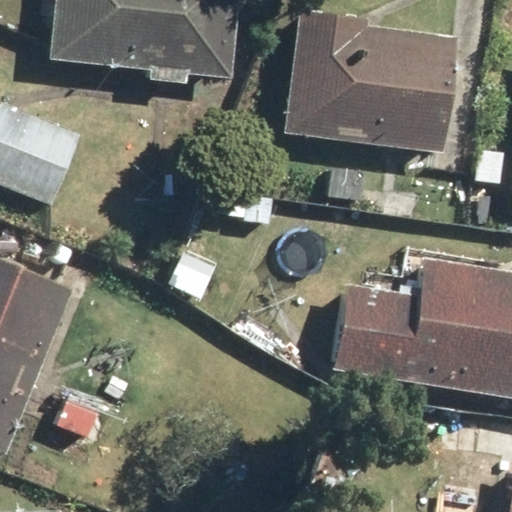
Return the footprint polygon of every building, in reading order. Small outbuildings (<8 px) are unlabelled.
[(54,0),(48,58),(237,79),(245,0),(54,0)] [(280,138),(441,149),(449,35),(287,24),(280,138)] [(3,106),(0,112),(0,184),(49,206),(78,140),(3,106)] [(511,273),(419,262),(415,292),(343,284),(332,374),(511,395),(511,273)] [(72,294),(0,263),(0,452),(5,454),(72,294)]
